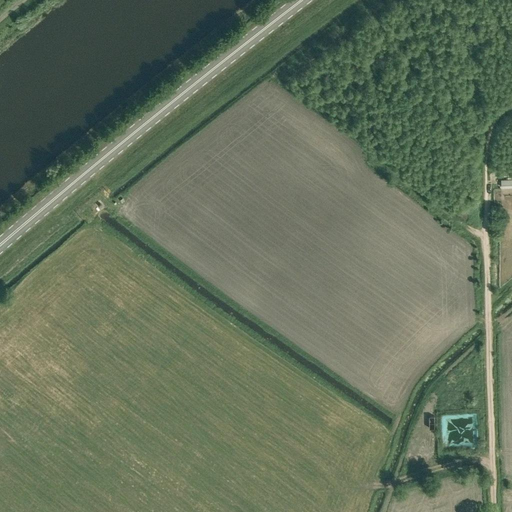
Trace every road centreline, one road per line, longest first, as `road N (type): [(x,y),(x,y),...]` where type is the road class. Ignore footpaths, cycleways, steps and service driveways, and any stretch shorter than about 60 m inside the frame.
road 1 (primary): [(0,244),(304,0)]
road 2 (track): [(494,511),(485,242)]
road 3 (track): [(485,242),(367,154)]
